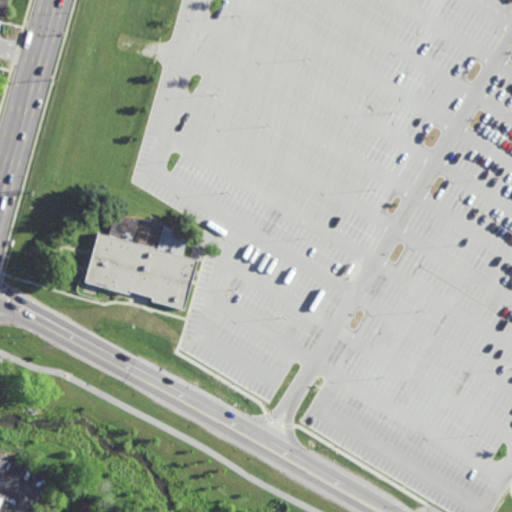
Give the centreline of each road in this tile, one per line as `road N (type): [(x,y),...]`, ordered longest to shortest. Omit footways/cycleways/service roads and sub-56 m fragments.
road 1 (secondary): [(397,511),(224,414),(197,407)]
road 2 (secondary): [(0,300),(197,407)]
road 3 (secondary): [(197,407),(371,511)]
road 4 (primary): [(0,185),(52,0)]
